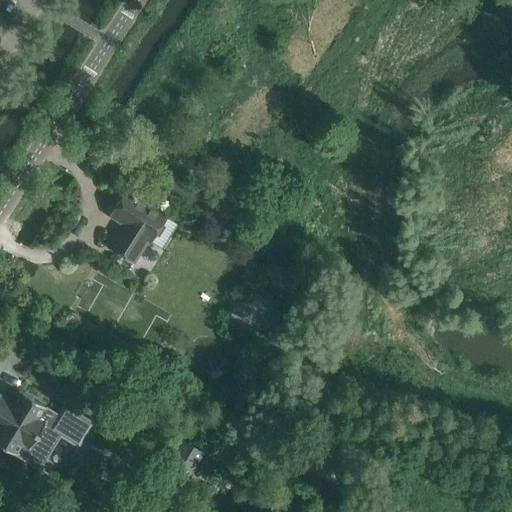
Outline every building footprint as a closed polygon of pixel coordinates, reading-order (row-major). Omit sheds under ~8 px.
[(109,247),(133,263),(148,240),(151,241),(166,217),(126,191),(111,216),(124,224),(109,247)] [(267,335),(276,320),(259,310),(251,325),(267,335)] [(55,368),(49,377),(60,384),(66,374),(55,368)] [(13,402),(0,394),(0,445),(23,460),(44,426),(79,447),(94,423),(64,405),(58,415),(19,391),(13,402)] [(227,395),(217,398),(220,407),(229,405),(227,395)] [(204,452),(182,438),(163,470),(185,483),(204,452)] [(206,482),(218,460),(207,454),(195,475),(206,482)]
